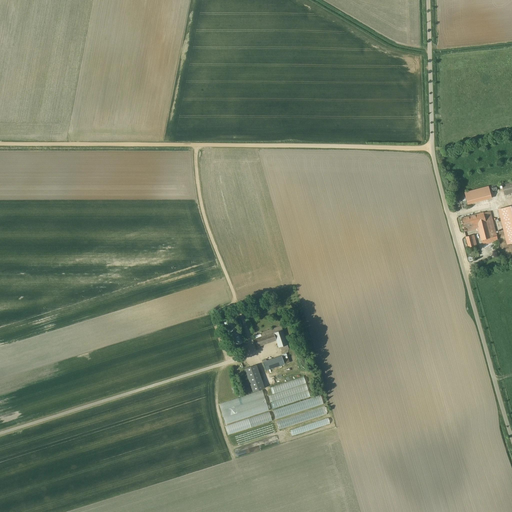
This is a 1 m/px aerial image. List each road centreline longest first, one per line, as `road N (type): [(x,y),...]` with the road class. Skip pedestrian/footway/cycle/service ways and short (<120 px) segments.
road 1 (unclassified): [(511,438),(431,148),(428,0)]
road 2 (track): [(0,144),(431,148)]
road 3 (unclassified): [(0,434),(237,360)]
road 4 (unknown): [(234,302),(202,218),(190,146)]
